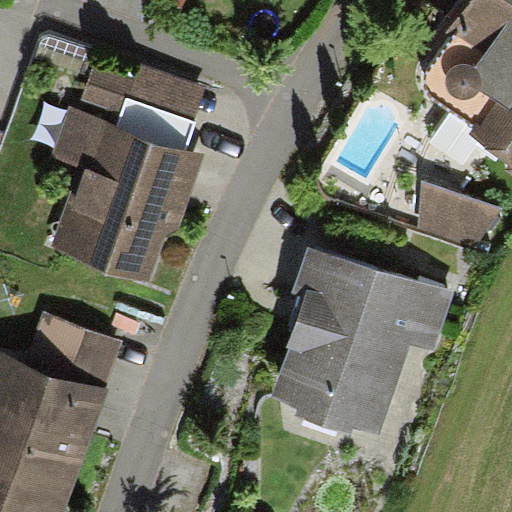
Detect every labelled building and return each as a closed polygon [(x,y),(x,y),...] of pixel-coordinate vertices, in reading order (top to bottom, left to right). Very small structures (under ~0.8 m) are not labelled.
[(511,0),(464,0),(430,54),(430,82),(480,117),(476,123),(511,147),(511,152),(506,161),(511,165),(511,0)] [(97,56),(82,103),(188,139),(208,81),(139,57),(135,69),(97,56)] [(82,103),(73,100),(54,154),(80,163),(55,234),(149,266),(164,222),(181,218),(205,144),(188,139),(82,103)] [(503,199),(424,171),(418,225),(474,243),(503,199)] [(456,275),(309,225),(294,268),(307,273),(270,381),(298,390),(295,396),(353,415),(356,408),(383,417),(413,330),(435,337),(456,275)] [(0,502),(30,511),(62,511),(121,333),(11,298),(0,331),(0,502)]
